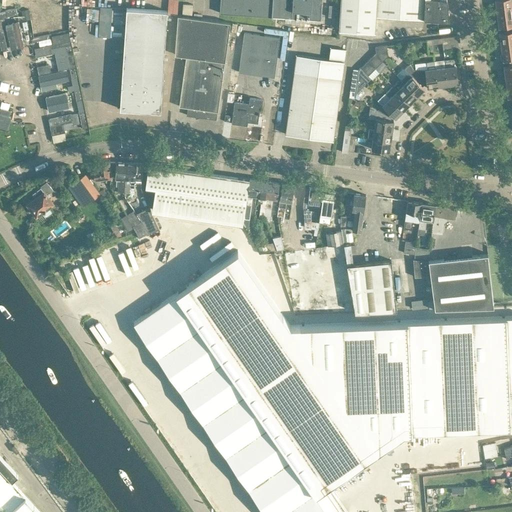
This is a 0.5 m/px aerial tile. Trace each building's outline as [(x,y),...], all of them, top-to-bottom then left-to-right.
[(220,0),(219,13),(320,19),(321,0),(220,0)] [(446,0),(340,0),(338,30),(374,32),(375,16),(423,19),(449,21),(446,0)] [(510,0),(493,0),(494,5),(496,5),(496,8),(511,6),(511,1),(510,0)] [(495,12),(496,18),(511,15),(511,6),(496,8),(497,12),(495,12)] [(6,17),(17,14),(16,8),(5,11),(6,17)] [(50,31),(50,19),(36,19),(36,8),(31,8),(31,30),(50,31)] [(167,11),(126,8),(120,109),(140,110),(142,110),(149,110),(149,111),(151,111),(161,111),(167,11)] [(217,111),(218,111),(230,22),(180,15),(175,54),(186,56),(179,106),(187,107),(186,115),(195,116),(196,118),(199,117),(216,119),(217,111)] [(511,15),(496,18),(496,23),(498,23),(499,27),(511,25),(511,15)] [(19,21),(12,23),(14,32),(8,34),(10,42),(16,41),(17,46),(24,44),(19,21)] [(511,30),(499,32),(500,36),(498,36),(499,42),(511,40),(511,30)] [(244,32),(238,72),(274,77),(280,37),(244,32)] [(51,36),(53,45),(64,43),(70,41),(70,40),(68,33),(51,36)] [(459,35),(431,39),(432,44),(442,43),(442,44),(460,41),(459,35)] [(501,47),(502,50),(511,49),(511,40),(499,42),(499,47),(501,47)] [(64,43),(67,56),(73,55),(70,41),(64,43)] [(442,44),(443,50),(459,48),(458,42),(460,41),(442,44)] [(33,49),(35,57),(55,53),(58,69),(69,67),(64,43),(33,49)] [(388,54),(386,45),(375,46),(376,52),(375,53),(382,60),(388,54)] [(296,55),(285,134),(333,140),(333,137),(345,50),(331,48),(330,59),(296,55)] [(511,49),(502,50),(502,54),(500,54),(501,60),(511,58),(511,49)] [(375,53),(368,60),(374,67),(382,60),(375,53)] [(74,59),(73,55),(67,56),(70,68),(76,67),(74,59)] [(447,84),(458,83),(455,59),(444,61),(447,84)] [(367,75),(374,67),(368,60),(360,67),(367,75)] [(444,61),(434,62),(437,86),(447,84),(444,61)] [(425,69),(413,69),(424,84),(426,84),(427,87),(437,86),(434,62),(427,63),(428,69),(425,69)] [(511,63),(502,65),(502,71),(504,71),(505,74),(511,73),(511,63)] [(408,73),(401,80),(417,96),(425,88),(422,86),(424,84),(413,69),(410,64),(405,69),(408,73)] [(371,78),(367,75),(360,67),(359,69),(359,70),(355,97),(356,94),(371,78)] [(40,75),(43,91),(72,86),(69,69),(40,75)] [(353,69),(352,78),(349,97),(355,98),(355,97),(359,70),(353,69)] [(504,84),(506,84),(511,82),(511,73),(505,74),(505,78),(503,78),(504,84)] [(410,103),(417,96),(401,80),(401,79),(393,86),(410,103)] [(386,94),(390,97),(402,110),(410,103),(393,86),(386,94)] [(76,101),(82,99),(80,90),(80,89),(74,90),(76,101)] [(74,102),(72,92),(46,96),(48,113),(59,111),(58,105),(74,102)] [(249,97),(249,103),(234,101),(231,123),(241,125),(242,121),(258,123),(260,105),(262,106),(262,99),(249,97)] [(395,118),(402,110),(390,97),(382,105),(378,110),(391,117),(392,115),(395,118)] [(79,111),(79,113),(85,112),(83,104),(82,99),(76,101),(77,104),(79,111)] [(11,117),(1,114),(4,106),(0,104),(0,127),(7,130),(11,117)] [(376,117),(374,128),(392,130),(393,120),(390,120),(391,117),(378,110),(377,111),(376,117)] [(64,128),(80,125),(77,112),(49,118),(52,135),(65,132),(64,128)] [(345,124),(341,152),(348,153),(348,151),(350,135),(351,129),(350,129),(350,125),(345,124)] [(368,137),(373,138),(391,141),(392,130),(374,128),(369,127),(368,137)] [(389,151),(391,141),(373,138),(371,149),(389,151)] [(116,161),(115,177),(119,177),(118,191),(124,192),(126,162),(116,161)] [(109,162),(97,163),(97,168),(93,168),(94,179),(110,177),(109,162)] [(126,162),(124,192),(130,192),(131,177),(135,178),(136,173),(136,163),(126,162)] [(247,194),(249,178),(238,177),(159,166),(160,165),(148,164),(145,186),(155,188),(152,209),(243,221),(244,217),(247,194)] [(253,195),(257,195),(258,188),(259,189),(261,180),(249,178),(247,194),(244,217),(250,218),(253,195)] [(258,188),(257,195),(258,195),(258,201),(261,201),(260,207),(259,215),(264,216),(270,181),(261,180),(259,189),(258,188)] [(75,181),(69,186),(74,193),(81,188),(75,181)] [(279,182),(270,181),(264,216),(266,220),(270,221),(273,197),(277,198),(279,182)] [(35,213),(36,215),(41,211),(45,217),(52,212),(48,206),(53,202),(47,194),(53,189),(47,182),(32,193),(35,197),(27,203),(32,209),(32,211),(33,213),(35,213)] [(287,184),(282,183),(277,215),(282,216),(282,218),(284,218),(287,200),(292,201),(294,185),(292,184),(292,185),(291,184),(289,184),(288,184),(287,184)] [(304,198),(303,207),(303,209),(307,210),(308,210),(320,212),(321,204),(323,189),(310,187),(309,187),(310,188),(308,197),(305,197),(305,198),(304,198)] [(104,189),(99,191),(105,199),(109,197),(104,189)] [(320,212),(319,221),(330,223),(332,206),(335,190),(331,190),(323,189),(321,204),(320,212)] [(354,193),(351,209),(355,210),(352,229),(361,230),(366,195),(354,193)] [(413,219),(419,219),(421,202),(408,200),(404,227),(412,228),(413,219)] [(419,219),(417,234),(424,235),(426,219),(433,220),(435,205),(435,204),(421,202),(419,219)] [(457,208),(435,205),(433,220),(432,232),(442,233),(444,218),(456,219),(457,208)] [(149,207),(136,213),(149,232),(159,229),(149,207)] [(136,213),(128,218),(134,229),(139,236),(149,232),(136,213)] [(128,218),(123,221),(129,232),(134,229),(128,218)] [(120,220),(110,226),(115,236),(125,230),(120,220)] [(97,231),(86,235),(90,243),(100,239),(97,231)] [(336,238),(327,239),(328,246),(343,243),(342,231),(335,232),(336,238)] [(403,252),(415,254),(417,241),(405,239),(403,252)] [(266,243),(269,250),(277,249),(274,242),(266,243)] [(266,243),(257,247),(260,252),(269,250),(266,243)] [(238,249),(176,293),(315,494),(329,484),(404,432),(511,427),(511,315),(290,325),(238,249)] [(355,312),(369,312),(364,263),(353,264),(352,253),(345,253),(355,312)] [(493,305),(487,253),(428,260),(430,275),(434,308),(493,306),(493,305)] [(79,293),(102,283),(91,258),(67,269),(79,293)] [(430,275),(428,260),(413,258),(415,276),(430,275)] [(364,263),(369,312),(394,310),(389,260),(364,263)] [(327,511),(315,494),(176,293),(132,323),(261,511),(327,511)] [(495,441),(482,444),(484,457),(497,455),(495,441)] [(14,444),(11,447),(16,453),(19,451),(14,444)] [(0,511),(40,511),(12,481),(18,475),(0,455),(0,511)]
